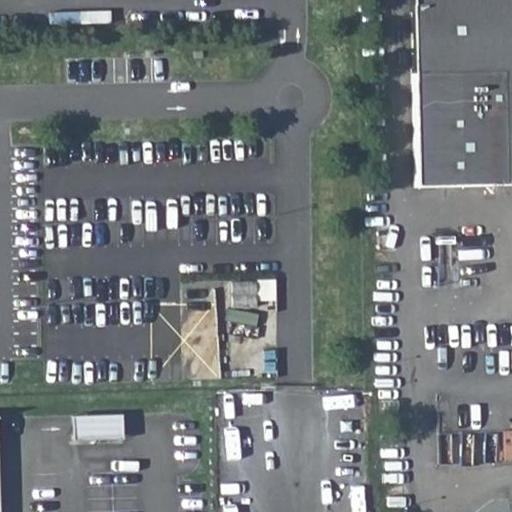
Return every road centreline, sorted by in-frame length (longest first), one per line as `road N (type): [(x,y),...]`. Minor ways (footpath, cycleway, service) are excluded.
road 1 (unknown): [(415,305),(478,306),(502,295),(508,279),(496,199),(440,200),(412,228),(412,246)]
road 2 (unknown): [(289,16),(0,18)]
road 3 (unknown): [(424,488),(415,305)]
